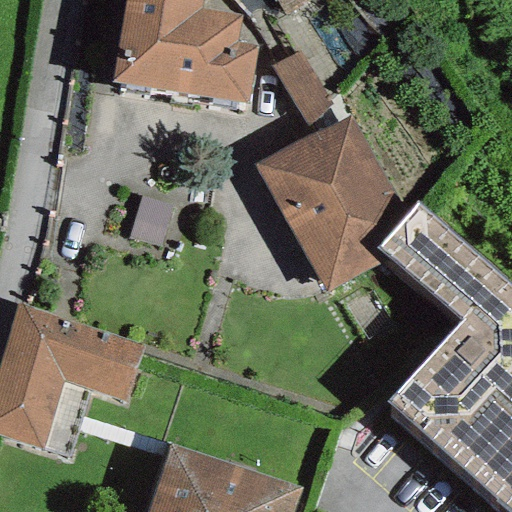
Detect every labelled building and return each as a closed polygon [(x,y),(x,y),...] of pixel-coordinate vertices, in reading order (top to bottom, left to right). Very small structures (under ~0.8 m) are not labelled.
[(201,0),(123,0),(110,83),(246,104),(255,45),(236,42),(241,15),(200,9),(201,0)] [(350,116),(254,164),(325,292),(388,259),(375,248),(406,214),(350,116)] [(511,511),(511,285),(417,203),(406,214),(375,248),(388,259),(462,318),(386,402),(511,511)] [(143,345),(15,308),(0,359),(0,437),(41,450),(61,383),(126,402),(143,345)] [(291,511),(299,489),(168,446),(146,511),(291,511)]
